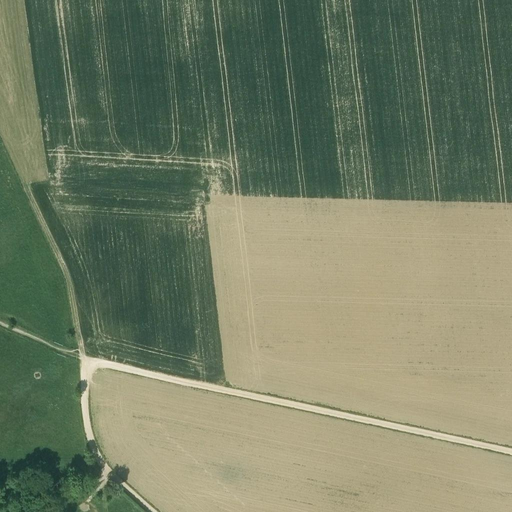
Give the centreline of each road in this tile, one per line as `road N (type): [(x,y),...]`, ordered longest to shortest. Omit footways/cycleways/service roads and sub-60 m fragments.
road 1 (track): [(511,452),(93,359)]
road 2 (track): [(93,359),(82,374),(85,412),(92,446),(109,472)]
